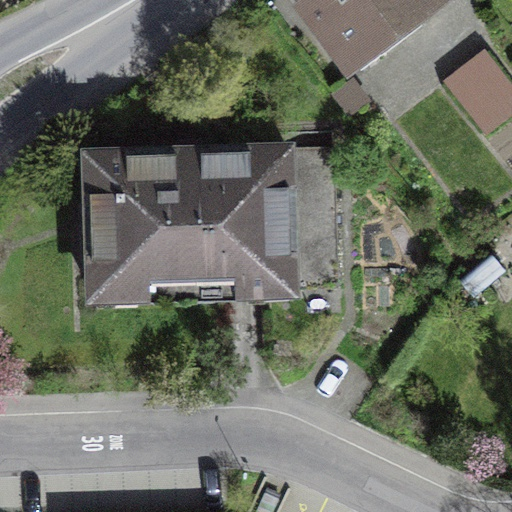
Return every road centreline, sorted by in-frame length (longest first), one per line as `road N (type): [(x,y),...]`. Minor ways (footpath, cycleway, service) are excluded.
road 1 (residential): [(416,511),(299,448),(228,435),(0,442)]
road 2 (secondary): [(137,0),(0,94)]
